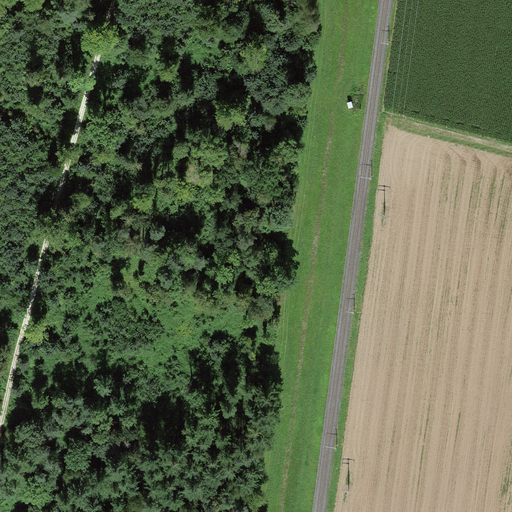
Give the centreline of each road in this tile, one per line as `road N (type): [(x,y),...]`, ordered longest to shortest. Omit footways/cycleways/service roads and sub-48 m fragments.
road 1 (track): [(321,0),(260,511)]
road 2 (track): [(0,427),(113,0)]
